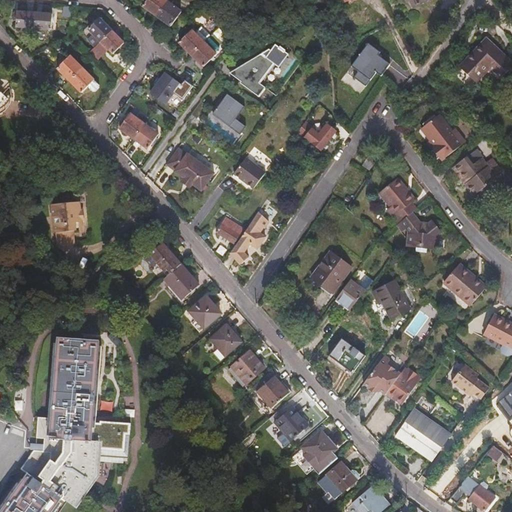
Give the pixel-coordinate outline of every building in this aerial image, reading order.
[(168,2),(170,0),(149,0),(144,7),(158,17),(168,2)] [(410,0),(415,8),(430,0),(410,0)] [(168,2),(158,17),(171,26),(182,12),(168,2)] [(34,29),(35,14),(19,12),(18,27),(34,29)] [(53,15),(35,14),(34,29),(52,30),(53,15)] [(97,47),(112,31),(100,19),(90,30),(95,35),(91,40),(97,47)] [(125,43),(112,31),(97,47),(93,51),(100,58),(109,49),(114,54),(125,43)] [(193,56),(205,43),(193,31),(180,44),(193,56)] [(477,83),(490,70),(501,80),(511,68),(511,63),(487,40),(461,68),(477,83)] [(217,55),(205,43),(193,56),(204,68),(217,55)] [(260,98),(267,89),(261,85),(276,65),(281,69),(291,56),(287,53),(287,52),(282,48),(281,49),(277,46),(273,52),(271,50),(231,75),(243,83),(242,85),(260,98)] [(49,48),(43,51),(46,57),(52,54),(49,48)] [(366,58),(368,54),(362,49),(355,59),(365,66),(369,60),(366,58)] [(58,69),(70,81),(83,69),(71,57),(58,69)] [(83,69),(70,81),(83,94),(88,88),(95,81),(83,69)] [(181,83),(167,73),(152,94),(166,104),(181,83)] [(95,81),(88,88),(94,93),(95,93),(100,89),(100,87),(95,81)] [(320,94),(313,89),(307,97),(314,102),(320,94)] [(0,112),(4,116),(13,106),(2,94),(0,95),(0,112)] [(238,121),(247,109),(229,96),(215,115),(243,136),(248,128),(238,121)] [(198,121),(208,108),(202,103),(192,116),(198,121)] [(134,139),(144,125),(131,115),(121,129),(134,139)] [(443,163),(466,144),(456,130),(453,133),(441,117),(423,130),(435,146),(432,149),(443,163)] [(159,135),(144,125),(134,139),(149,149),(159,135)] [(320,136),(305,125),(299,135),(322,153),(338,133),(328,126),(320,136)] [(188,155),(179,149),(167,165),(176,171),(175,172),(184,179),(183,181),(191,187),(193,186),(202,192),(215,174),(189,154),(188,155)] [(477,152),(456,168),(468,184),(466,186),(475,198),(489,187),(487,185),(494,179),(488,171),(489,170),(487,166),(482,161),(483,160),(477,152)] [(267,175),(247,160),(235,176),(255,190),(267,175)] [(375,164),(369,160),(364,166),(370,171),(375,164)] [(493,161),(487,166),(489,170),(488,171),(494,179),(502,173),(493,161)] [(468,184),(456,168),(453,170),(466,186),(468,184)] [(414,213),(418,211),(412,204),(416,201),(399,180),(381,194),(392,208),(389,211),(399,225),(414,213)] [(190,189),(191,187),(183,181),(182,183),(190,189)] [(63,223),(58,223),(58,232),(60,232),(59,246),(68,255),(76,246),(77,233),(85,233),(86,225),(90,225),(91,214),(89,214),(89,206),(59,203),(58,216),(63,220),(63,223)] [(260,211),(254,220),(231,254),(241,266),(247,258),(242,253),(248,243),(256,248),(264,237),(258,233),(262,227),(263,228),(268,221),(260,211)] [(399,225),(398,226),(403,232),(407,229),(409,233),(408,247),(416,248),(416,251),(427,252),(427,249),(438,250),(439,236),(442,233),(432,221),(429,224),(421,223),(414,213),(399,225)] [(227,218),(224,224),(234,231),(237,225),(227,218)] [(234,231),(224,224),(218,234),(235,245),(245,230),(237,225),(234,231)] [(169,276),(182,265),(163,243),(145,258),(153,268),(158,264),(169,276)] [(331,254),(313,278),(334,293),(351,268),(331,254)] [(169,276),(165,279),(182,299),(199,284),(182,265),(169,276)] [(488,288),(461,265),(445,283),(472,306),(488,288)] [(351,280),(337,300),(351,310),(357,304),(374,281),(370,278),(362,288),(351,280)] [(396,282),(374,293),(379,304),(383,302),(392,320),(411,310),(396,282)] [(207,297),(191,312),(205,329),(222,314),(207,297)] [(415,335),(428,315),(420,310),(407,330),(415,335)] [(511,323),(495,315),(485,335),(506,345),(503,350),(504,353),(511,356),(511,355),(511,323)] [(220,349),(226,357),(243,342),(228,326),(211,339),(220,349)] [(82,511),(79,510),(75,507),(97,476),(97,475),(99,448),(100,443),(93,442),(94,420),(100,341),(59,338),(52,419),(34,418),(31,456),(22,469),(29,474),(1,511),(82,511)] [(353,373),(366,355),(343,339),(330,357),(353,373)] [(221,361),(226,357),(220,349),(215,353),(221,361)] [(265,368),(251,352),(231,370),(244,386),(265,368)] [(386,356),(364,385),(369,390),(377,388),(387,396),(388,394),(402,376),(391,367),(390,360),(386,356)] [(479,376),(464,366),(452,384),(469,395),(471,392),(482,400),(490,389),(477,380),(479,376)] [(407,367),(402,376),(388,394),(403,404),(422,378),(407,367)] [(283,387),(275,377),(258,392),(272,408),(291,392),(286,386),(283,387)] [(511,388),(498,398),(502,405),(508,401),(511,407),(511,388)] [(101,413),(110,413),(111,401),(101,401),(101,413)] [(511,407),(508,401),(502,405),(511,420),(511,407)] [(310,426),(293,407),(275,422),(292,441),(310,426)] [(398,434),(434,460),(452,434),(416,409),(398,434)] [(106,421),(94,420),(93,442),(100,443),(99,448),(104,448),(121,449),(122,434),(118,433),(118,432),(124,432),(125,423),(106,421)] [(319,465),(337,449),(322,432),(304,449),(319,465)] [(497,462),(504,454),(495,447),(489,454),(497,462)] [(351,472),(343,463),(327,477),(335,485),(330,489),(337,497),(360,478),(360,475),(357,471),(353,470),(351,472)] [(469,477),(452,499),(459,505),(468,494),(472,497),(470,500),(485,511),(496,499),(487,491),(488,489),(489,487),(488,486),(485,483),(483,483),(482,484),(481,486),(469,477)] [(361,511),(381,511),(390,505),(374,487),(354,503),(361,511)]
